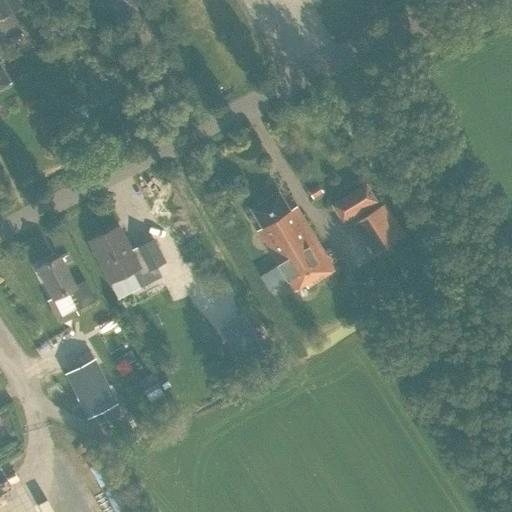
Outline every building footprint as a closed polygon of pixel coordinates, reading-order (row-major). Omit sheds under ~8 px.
[(0,0),(0,10),(4,17),(22,6),(18,0),(0,0)] [(0,88),(10,83),(0,66),(0,88)] [(327,186),(323,180),(318,184),(317,182),(307,188),(312,197),(323,191),(322,190),(327,186)] [(377,202),(366,183),(330,204),(341,223),(377,202)] [(334,270),(300,214),(298,216),(293,208),(289,211),(278,192),(250,209),(261,227),(256,230),(293,291),(304,284),(306,287),(334,270)] [(405,235),(384,202),(369,211),(390,244),(405,235)] [(118,226),(88,241),(118,299),(161,277),(156,266),(164,261),(153,239),(130,250),(118,226)] [(352,260),(372,260),(372,248),(352,248),(352,260)] [(59,256),(37,268),(52,298),(45,301),(59,328),(79,318),(75,310),(95,300),(85,280),(74,286),(59,256)] [(180,275),(167,282),(174,297),(187,290),(180,275)] [(106,316),(80,332),(95,357),(121,341),(106,316)] [(221,330),(240,361),(261,348),(242,317),(221,330)] [(94,360),(66,374),(89,420),(117,406),(94,360)]
